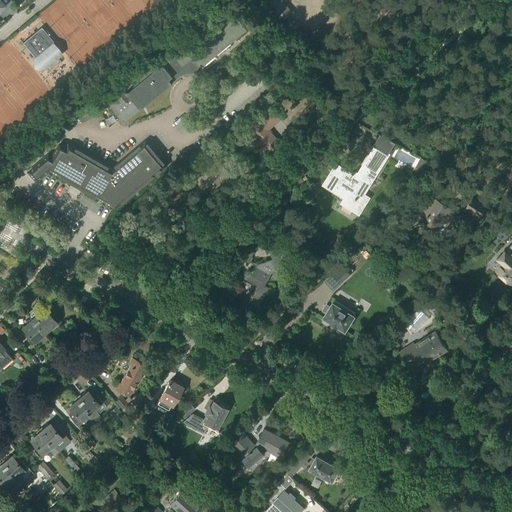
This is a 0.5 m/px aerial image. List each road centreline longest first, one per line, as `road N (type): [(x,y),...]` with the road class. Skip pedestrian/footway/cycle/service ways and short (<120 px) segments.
road 1 (residential): [(133,301),(159,270),(477,0)]
road 2 (secondary): [(425,450),(360,425),(133,301)]
road 3 (residential): [(133,301),(0,418)]
road 4 (secondary): [(133,301),(0,227)]
road 5 (residential): [(425,450),(511,346)]
